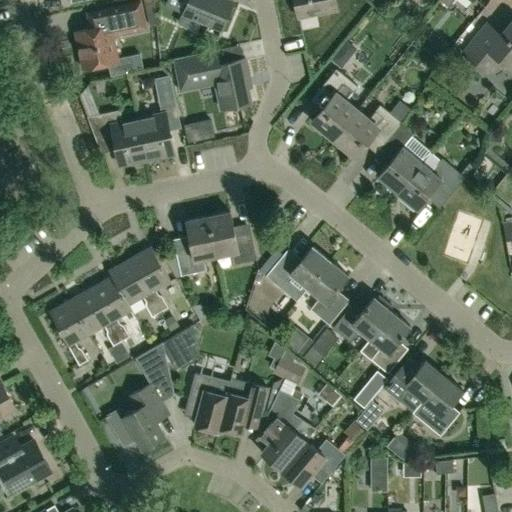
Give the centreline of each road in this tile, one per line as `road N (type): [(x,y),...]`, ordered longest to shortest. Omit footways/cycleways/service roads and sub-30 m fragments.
road 1 (residential): [(114,496),(14,306),(24,278),(102,208)]
road 2 (residential): [(511,348),(497,350),(281,174),(259,172)]
road 3 (residential): [(102,208),(19,0)]
road 4 (residential): [(278,511),(247,480),(197,460),(175,461),(114,496)]
road 5 (residential): [(259,172),(259,133),(280,77),(263,0)]
road 6 (residential): [(102,208),(259,172)]
